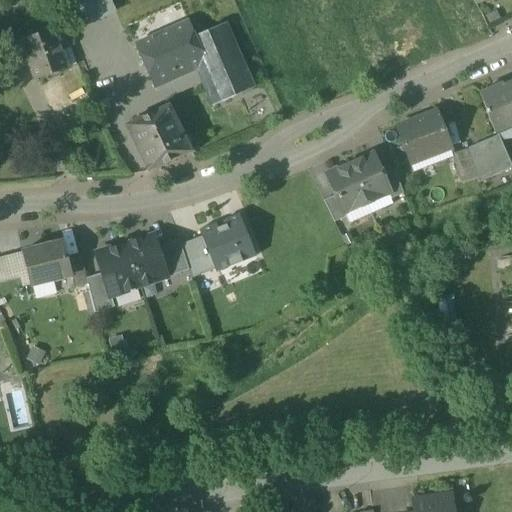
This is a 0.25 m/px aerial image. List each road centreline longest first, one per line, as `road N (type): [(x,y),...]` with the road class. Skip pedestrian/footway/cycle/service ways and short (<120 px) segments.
road 1 (residential): [(0,215),(158,203),(339,137),(511,48)]
road 2 (residential): [(35,511),(511,447)]
